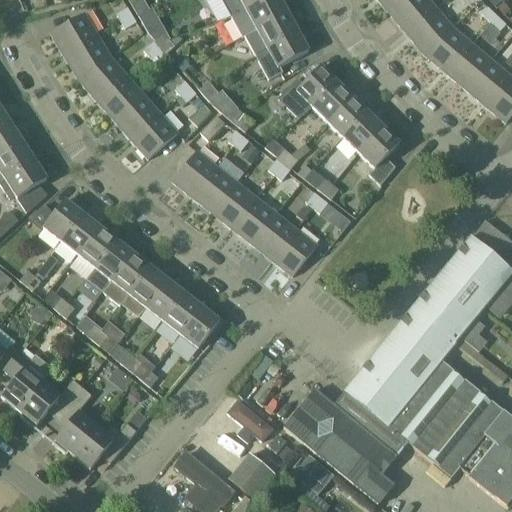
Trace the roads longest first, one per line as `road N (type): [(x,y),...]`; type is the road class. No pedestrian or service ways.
road 1 (residential): [(269,320),(149,226),(58,133),(0,19)]
road 2 (unclassified): [(269,320),(353,358),(497,180)]
road 3 (residential): [(107,511),(269,320)]
road 4 (residential): [(497,180),(384,81),(328,0)]
